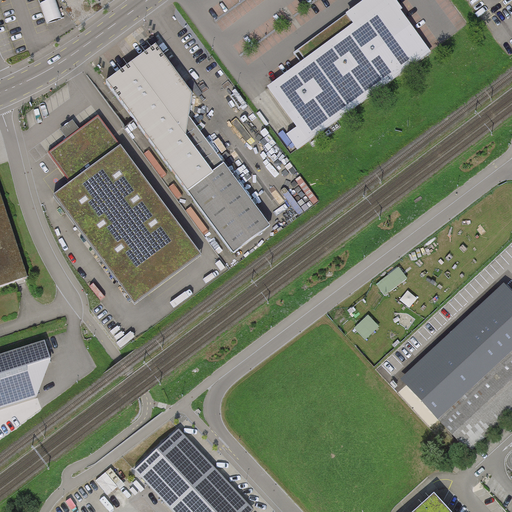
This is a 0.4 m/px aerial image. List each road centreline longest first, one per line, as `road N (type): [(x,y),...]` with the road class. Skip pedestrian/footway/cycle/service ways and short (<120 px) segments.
road 1 (residential): [(501,173),(228,380)]
road 2 (residential): [(1,95),(26,205),(54,272),(82,311)]
road 3 (tertiary): [(1,95),(148,0)]
road 4 (residential): [(295,511),(217,425),(212,408),(228,380)]
